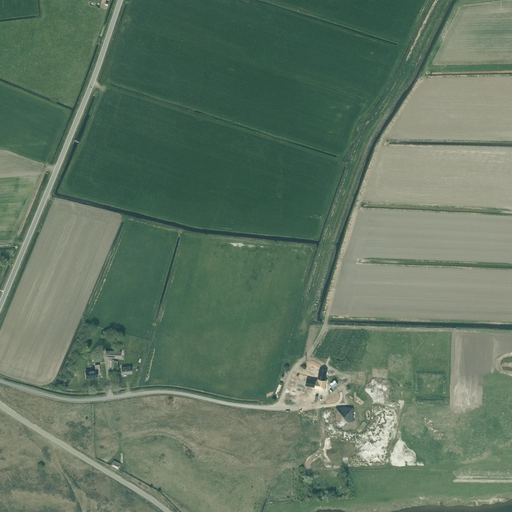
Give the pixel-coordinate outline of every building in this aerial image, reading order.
[(419,370),(438,370),(438,361),(419,361),(419,370)] [(95,370),(86,371),(87,379),(97,377),(97,374),(101,374),(100,365),(95,365),(95,370)] [(306,378),(305,385),(314,386),(314,388),(324,390),(325,380),(324,380),(326,370),(319,369),(317,380),(306,378)] [(368,401),(372,401),(371,434),(375,434),(375,437),(386,437),(386,429),(389,429),(389,394),(368,394),(368,401)] [(336,408),(336,421),(353,421),(353,407),(340,407),(340,408),(336,408)] [(113,461),(111,466),(118,470),(121,465),(120,465),(121,464),(114,460),(113,461)]
